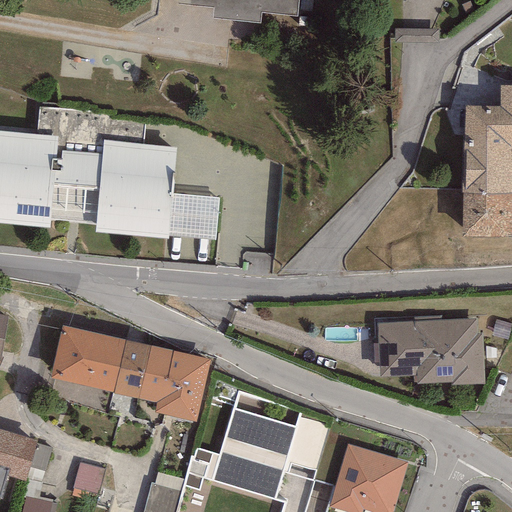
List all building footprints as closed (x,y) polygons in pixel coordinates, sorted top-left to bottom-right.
[(201,0),(299,10),(299,0),(201,0)] [(511,84),(496,85),(496,100),(458,101),(461,235),(509,234),(507,155),(511,154),(511,84)] [(49,137),(0,132),(0,224),(165,239),(174,142),(100,135),(98,153),(48,149),(49,137)] [(475,320),(375,327),(379,380),(411,378),(419,388),(479,384),(475,320)] [(209,356),(61,325),(50,375),(156,399),(154,411),(194,421),(209,356)] [(303,511),(331,420),(238,393),(220,455),(192,447),(172,511),(303,511)] [(36,443),(0,431),(0,474),(24,482),(36,443)] [(393,511),(408,461),(346,445),(330,504),(359,511),(393,511)] [(98,492),(105,466),(79,459),(72,485),(98,492)] [(52,511),(54,497),(23,494),(21,511),(52,511)]
